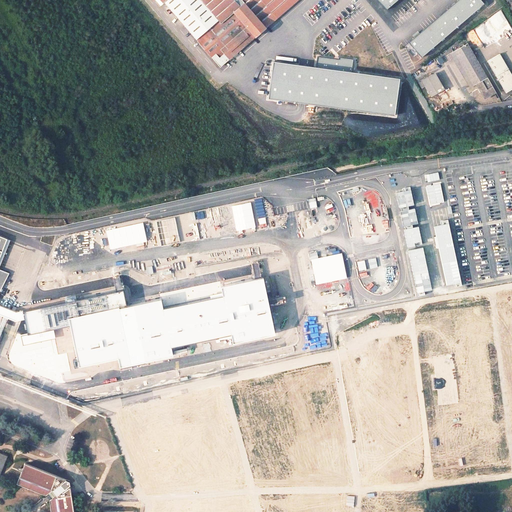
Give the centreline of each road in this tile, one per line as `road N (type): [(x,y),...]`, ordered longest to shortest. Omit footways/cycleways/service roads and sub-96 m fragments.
road 1 (unknown): [(218,363),(251,487)]
road 2 (unknown): [(286,336),(317,454)]
